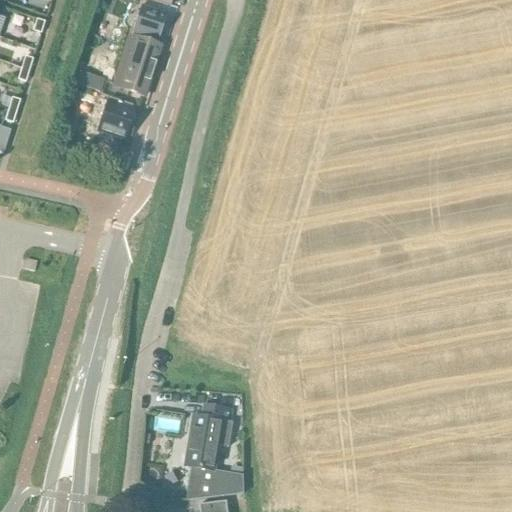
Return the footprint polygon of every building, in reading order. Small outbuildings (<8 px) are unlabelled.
[(117,1),(111,17),(124,21),(129,5),(117,1)] [(126,65),(117,91),(139,98),(144,100),(154,69),(160,49),(157,47),(167,16),(141,7),(131,37),(128,36),(119,63),(126,65)] [(41,36),(44,24),(36,21),(32,33),(41,36)] [(29,73),(32,61),(24,58),(21,70),(29,73)] [(25,84),(29,73),(21,70),(17,82),(25,84)] [(75,72),(71,84),(85,89),(89,76),(75,72)] [(16,114),(20,102),(11,99),(8,111),(16,114)] [(100,126),(98,134),(124,143),(134,113),(129,111),(130,106),(109,100),(108,100),(107,103),(100,126)] [(12,125),(16,114),(8,111),(4,123),(12,125)] [(37,261),(26,258),(23,270),(35,273),(37,261)] [(191,418),(183,470),(191,471),(185,503),(241,496),(241,479),(215,475),(219,448),(226,449),(230,424),(232,413),(232,411),(203,406),(202,408),(200,420),(191,418)]
